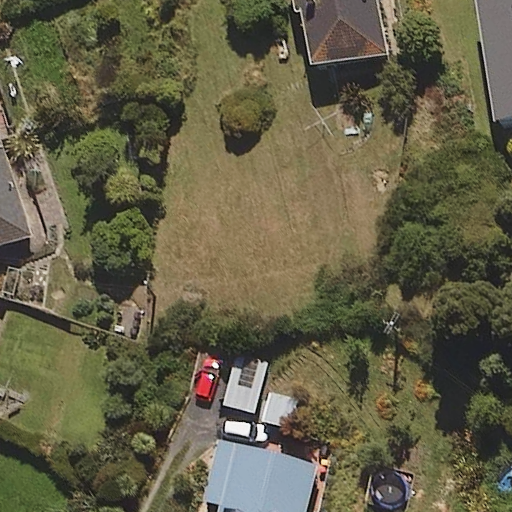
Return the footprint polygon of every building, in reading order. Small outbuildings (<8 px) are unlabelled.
[(393,67),(379,0),(304,0),(321,82),(393,67)] [(511,3),(481,7),(496,136),(511,136),(511,3)] [(0,259),(38,246),(0,134),(0,259)] [(267,362),(233,355),(222,403),(255,411),(267,362)] [(264,396),(258,421),(305,433),(311,408),(264,396)] [(307,511),(321,460),(325,461),(328,446),(300,439),(296,454),(215,433),(199,496),(221,502),(218,511),(307,511)]
